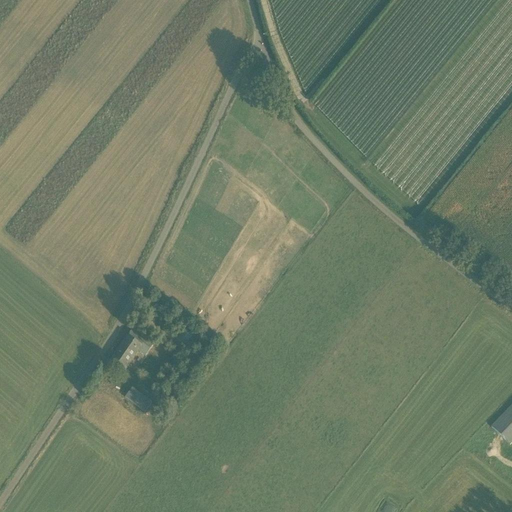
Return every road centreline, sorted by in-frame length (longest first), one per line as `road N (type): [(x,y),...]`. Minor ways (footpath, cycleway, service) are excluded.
road 1 (unclassified): [(0,500),(146,275),(260,38)]
road 2 (unclassified): [(511,306),(318,149),(287,107),(260,38)]
